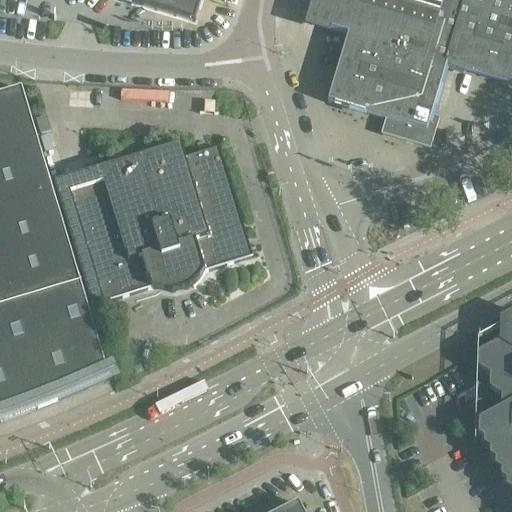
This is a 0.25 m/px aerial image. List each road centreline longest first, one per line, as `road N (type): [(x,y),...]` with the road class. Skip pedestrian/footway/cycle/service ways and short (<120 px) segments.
road 1 (secondary): [(353,326),(48,470)]
road 2 (secondary): [(87,511),(368,369)]
road 3 (unclassified): [(260,43),(0,19)]
road 4 (unclassified): [(511,138),(465,170),(317,211)]
road 5 (secondary): [(511,240),(353,326)]
road 6 (unclassified): [(317,211),(260,43)]
road 7 (secondary): [(368,369),(511,291)]
road 8 (unclassified): [(383,511),(368,369)]
road 9 (unclassified): [(353,326),(317,211)]
